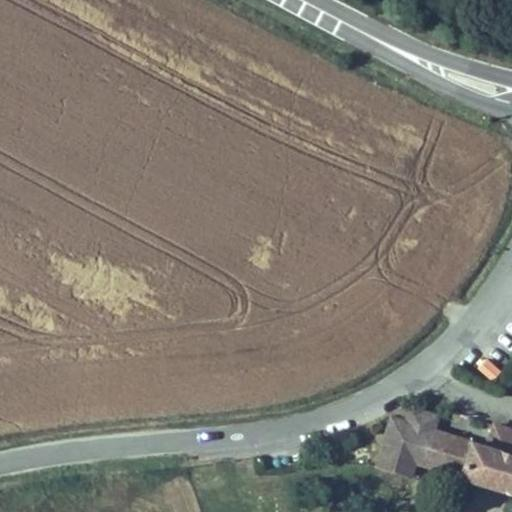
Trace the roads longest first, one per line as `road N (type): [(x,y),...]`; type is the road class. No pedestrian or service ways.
road 1 (tertiary): [(511,266),(445,350),(369,401),(306,425),(0,465)]
road 2 (tertiary): [(347,24),(457,89),(511,107)]
road 3 (tertiary): [(511,78),(347,24)]
